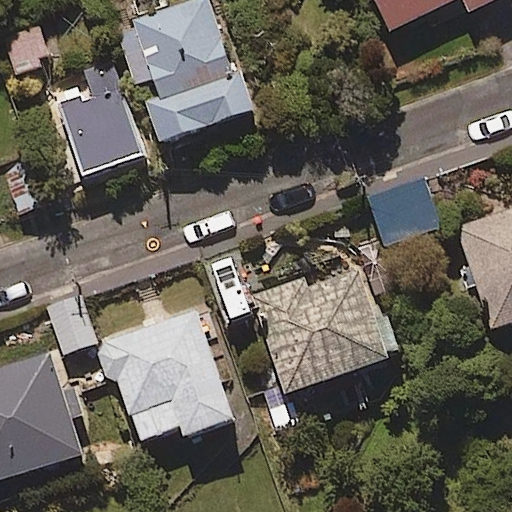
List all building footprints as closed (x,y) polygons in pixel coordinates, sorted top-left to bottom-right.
[(145,99),(161,142),(258,105),(243,65),(234,68),(208,0),(194,0),(119,29),(140,84),(155,78),(160,94),(145,99)] [(376,0),(392,32),(455,0),(465,0),(471,11),(493,0),(376,0)] [(37,17),(0,31),(17,75),(54,60),(37,17)] [(144,154),(111,61),(82,71),(88,88),(57,100),(84,176),(144,154)] [(58,202),(45,156),(5,168),(18,213),(58,202)] [(442,224),(425,176),(368,197),(386,245),(442,224)] [(511,328),(511,207),(458,226),(495,334),(511,328)] [(381,322),(362,263),(255,298),(286,391),(401,353),(390,319),(381,322)] [(98,342),(81,294),(48,306),(65,353),(98,342)] [(236,418),(197,309),(99,343),(111,379),(120,376),(142,440),(183,425),(187,436),(236,418)] [(0,478),(85,453),(75,421),(89,417),(80,386),(66,390),(54,351),(0,367),(0,478)]
